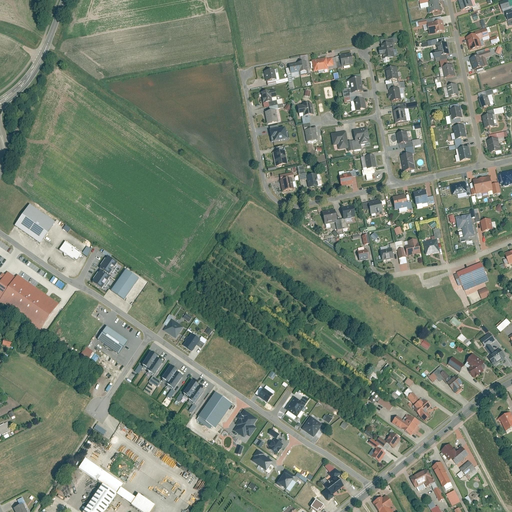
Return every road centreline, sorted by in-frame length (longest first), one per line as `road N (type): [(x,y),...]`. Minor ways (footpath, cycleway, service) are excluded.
road 1 (residential): [(373,489),(511,382)]
road 2 (residential): [(484,166),(450,0)]
road 3 (residential): [(368,250),(383,277),(454,265),(511,241)]
road 4 (residential): [(151,334),(271,418)]
road 5 (residential): [(244,70),(270,196)]
road 6 (residential): [(392,185),(297,205),(270,196)]
road 7 (secondary): [(0,103),(41,59),(64,0)]
